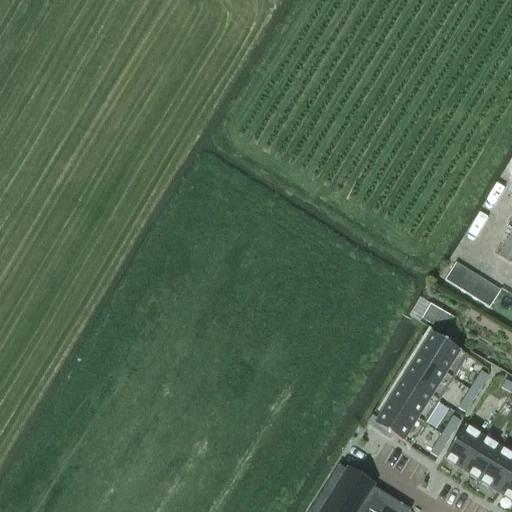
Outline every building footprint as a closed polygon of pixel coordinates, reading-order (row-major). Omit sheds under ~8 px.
[(511,233),(499,256),(511,264),(511,233)] [(445,282),(489,309),(500,291),(456,264),(445,282)] [(423,319),(449,335),(457,322),(431,306),(423,319)] [(431,335),(417,358),(453,381),(468,358),(431,335)] [(453,381),(417,358),(403,381),(439,403),(453,381)] [(482,387),(488,377),(481,373),(475,382),(482,387)] [(439,403),(403,381),(389,403),(425,426),(439,403)] [(477,396),(482,387),(475,382),(469,391),(477,396)] [(501,389),(510,394),(511,390),(511,385),(505,382),(501,389)] [(464,400),(471,405),(477,396),(469,391),(464,400)] [(465,414),(471,405),(464,400),(458,409),(465,414)] [(411,449),(425,426),(389,403),(374,426),(411,449)] [(438,428),(449,408),(439,403),(429,423),(438,428)] [(447,427),(454,432),(460,422),(453,418),(447,427)] [(441,436),(449,441),(454,432),(447,427),(441,436)] [(465,427),(443,461),(461,472),(482,438),(465,427)] [(443,450),(449,441),(441,436),(436,445),(443,450)] [(461,472),(479,483),(500,449),(482,438),(461,472)] [(430,454),(437,459),(443,450),(436,445),(430,454)] [(496,494),(511,468),(511,456),(500,449),(479,483),(496,494)] [(410,511),(374,489),(375,486),(348,469),(346,472),(339,468),(311,511),(410,511)] [(511,468),(496,494),(511,503),(511,468)]
